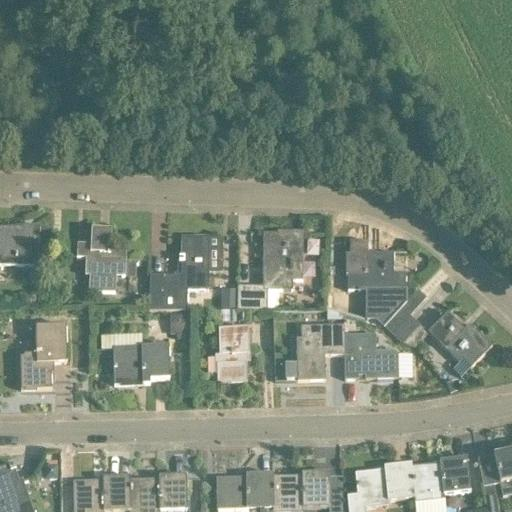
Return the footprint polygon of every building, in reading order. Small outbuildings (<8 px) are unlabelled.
[(0,269),(38,271),(39,231),(23,231),(22,238),(0,236),(0,269)] [(110,254),(111,234),(91,233),(90,249),(77,248),(76,262),(85,262),(85,279),(89,279),(88,296),(114,297),(115,280),(124,281),(125,267),(125,255),(110,254)] [(237,290),(237,314),(267,314),(266,295),(282,295),(282,285),(302,285),(302,235),(276,235),(276,237),(262,237),(262,290),(237,290)] [(208,295),(208,241),(181,241),(180,279),(149,279),(149,314),(186,314),(187,295),(208,295)] [(392,339),(409,320),(400,312),(405,306),(405,277),(393,277),(393,257),(367,257),(367,245),(349,245),(349,258),(345,258),(345,279),(347,279),(347,295),(391,295),(391,308),(376,324),(382,330),(392,339)] [(134,267),(125,267),(124,281),(133,281),(134,267)] [(237,314),(237,290),(237,293),(221,294),(221,313),(236,313),(236,314),(237,314)] [(260,315),(249,315),(249,325),(259,325),(260,315)] [(464,333),(447,317),(427,337),(458,368),(462,364),(470,372),(491,351),(468,329),(464,333)] [(170,338),(188,338),(188,318),(170,318),(170,338)] [(409,320),(392,339),(401,348),(419,329),(409,320)] [(20,395),(51,394),(50,368),(66,368),(65,330),(34,331),(35,360),(19,361),(20,395)] [(344,340),(344,336),(343,330),(301,331),(301,343),(296,343),(297,386),(324,385),(324,360),(343,360),(343,340),(344,340)] [(217,387),(246,387),(246,359),(248,359),(247,333),(218,334),(219,360),(216,360),(217,387)] [(343,340),(343,360),(344,384),(358,384),(358,380),(364,380),(364,384),(398,383),(397,364),(395,364),(394,355),(375,355),(375,339),(344,340),(343,340)] [(113,352),(112,340),(100,341),(100,355),(113,355),(113,390),(149,389),(149,384),(168,384),(168,351),(113,352)] [(456,383),(445,386),(447,393),(450,397),(459,394),(456,383)] [(502,502),(511,499),(511,455),(493,460),(502,502)] [(411,472),(413,502),(414,506),(433,504),(432,500),(469,497),(466,462),(438,465),(439,469),(411,472)] [(413,502),(411,472),(410,469),(383,472),(383,475),(354,478),(356,499),(346,500),(347,511),(364,511),(365,511),(377,510),(377,506),(413,502)] [(16,485),(13,477),(11,470),(0,474),(0,511),(11,511),(11,510),(26,504),(19,484),(16,485)] [(57,471),(44,471),(44,477),(50,483),(57,483),(57,471)] [(272,478),(271,511),(296,511),(329,511),(328,477),(301,478),(301,482),(273,482),(272,478)] [(271,511),(272,478),(245,479),(245,482),(215,483),(215,511),(271,511)] [(130,485),(129,511),(185,511),(185,480),(158,481),(158,485),(130,485)] [(129,511),(130,485),(129,482),(102,482),(102,486),(72,486),(72,511),(129,511)] [(496,511),(493,489),(482,491),(486,511),(485,511),(496,511)]
